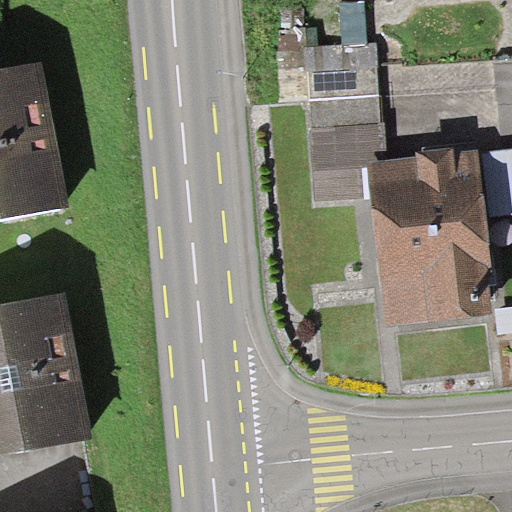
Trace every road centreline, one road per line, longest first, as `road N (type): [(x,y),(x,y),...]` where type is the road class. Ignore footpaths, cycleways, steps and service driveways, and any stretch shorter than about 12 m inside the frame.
road 1 (primary): [(171,0),(214,469)]
road 2 (residential): [(511,440),(214,469)]
